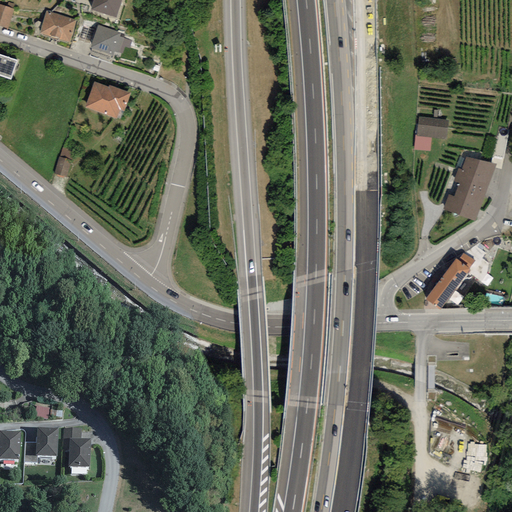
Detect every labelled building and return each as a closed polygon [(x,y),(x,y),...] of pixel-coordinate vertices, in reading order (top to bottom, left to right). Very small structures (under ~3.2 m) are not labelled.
[(124,0),(95,0),(91,14),(117,22),(124,0)] [(14,11),(0,6),(0,27),(8,30),(14,11)] [(77,22),(47,13),(40,36),(70,45),(77,22)] [(121,35),(98,27),(90,51),(113,58),(114,55),(118,56),(124,41),(119,39),(121,35)] [(17,64),(0,57),(0,78),(11,82),(17,64)] [(108,88),(94,83),(85,109),(117,121),(120,112),(124,114),(131,95),(108,87),(108,88)] [(449,121),(419,118),(417,137),(416,137),(414,151),(431,152),(432,139),(447,141),(449,121)] [(71,161),(59,157),(54,175),(66,179),(71,161)] [(494,168),(466,159),(462,172),(457,170),(443,210),(475,222),(494,168)] [(470,272),(456,262),(425,302),(433,308),(434,307),(440,312),(470,272)] [(58,430),(37,429),(36,457),(57,458),(58,430)] [(21,435),(0,433),(0,461),(19,462),(21,435)] [(90,440),(69,440),(68,468),(89,468),(90,440)]
